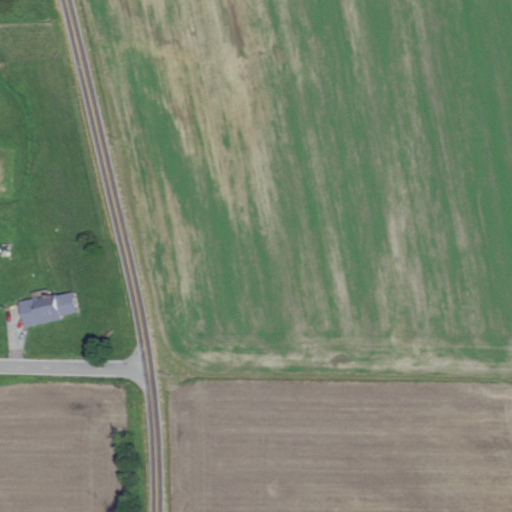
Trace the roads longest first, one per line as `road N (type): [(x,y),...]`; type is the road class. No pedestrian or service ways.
road 1 (secondary): [(161,511),(153,361),(71,0)]
road 2 (residential): [(150,371),(0,367)]
